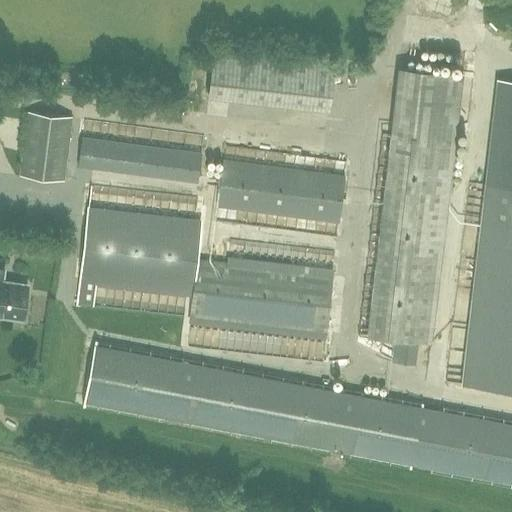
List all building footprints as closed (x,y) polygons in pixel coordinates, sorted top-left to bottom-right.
[(213,48),(208,95),(328,109),(333,61),(213,48)] [(391,135),(368,336),(431,343),(462,75),(400,68),(392,135),(391,135)] [(511,83),(498,81),(462,387),(511,392),(511,83)] [(19,175),(63,180),(71,117),(27,111),(19,175)] [(197,181),(203,136),(84,120),(77,165),(197,181)] [(338,222),(344,176),(222,160),(216,206),(338,222)] [(195,220),(88,207),(78,304),(93,306),(96,284),(192,295),(190,317),(328,333),(335,270),(228,258),(227,263),(196,260),(199,230),(194,229),(195,220)] [(0,257),(33,268),(47,226),(9,213),(0,241),(0,257)] [(207,242),(236,243),(236,222),(208,221),(207,242)] [(328,257),(328,233),(279,233),(279,257),(328,257)] [(0,315),(24,319),(30,285),(3,281),(5,269),(0,268),(0,315)] [(82,311),(80,320),(99,324),(101,315),(82,311)] [(511,421),(94,339),(81,404),(511,488),(511,421)] [(322,370),(319,360),(300,363),(303,374),(322,370)]
